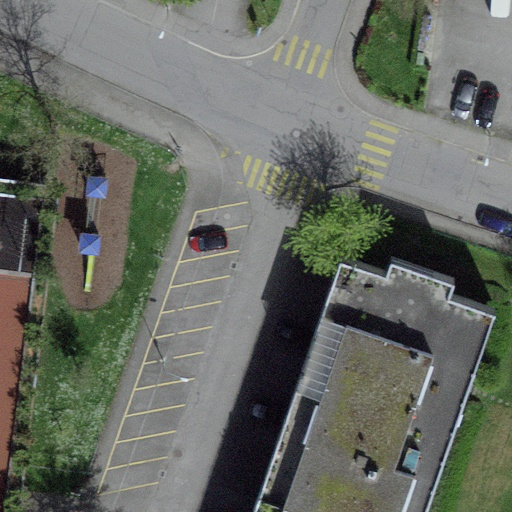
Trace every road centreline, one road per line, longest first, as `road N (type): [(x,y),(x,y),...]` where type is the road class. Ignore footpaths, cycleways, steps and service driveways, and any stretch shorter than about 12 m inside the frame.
road 1 (residential): [(182,511),(315,130)]
road 2 (residential): [(283,116),(24,0)]
road 3 (residential): [(511,195),(315,130)]
road 4 (residential): [(283,116),(325,0)]
